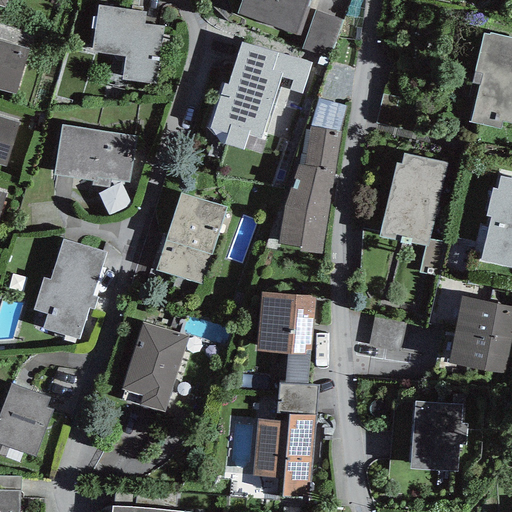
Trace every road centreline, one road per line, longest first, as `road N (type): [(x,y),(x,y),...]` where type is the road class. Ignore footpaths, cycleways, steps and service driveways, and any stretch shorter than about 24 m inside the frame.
road 1 (residential): [(174,0),(186,18),(188,90),(66,449),(60,480),(68,511)]
road 2 (trunk): [(0,196),(511,55)]
road 3 (residential): [(363,511),(338,303),(370,0)]
